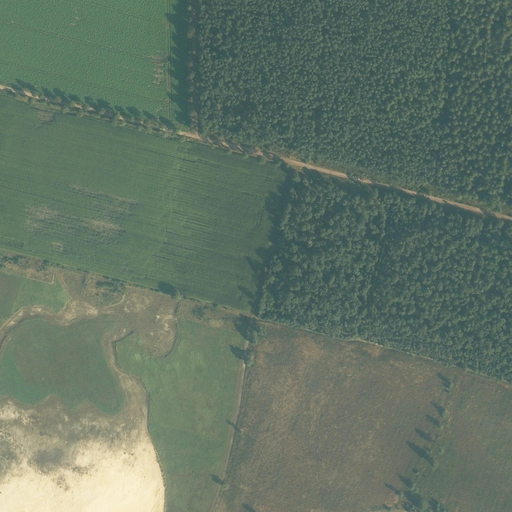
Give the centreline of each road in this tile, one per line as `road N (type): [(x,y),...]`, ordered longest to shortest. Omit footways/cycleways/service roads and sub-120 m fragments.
road 1 (track): [(210,511),(294,163)]
road 2 (track): [(196,137),(396,189)]
road 3 (track): [(0,86),(196,137)]
road 4 (track): [(192,0),(196,137)]
road 5 (track): [(511,220),(396,189)]
